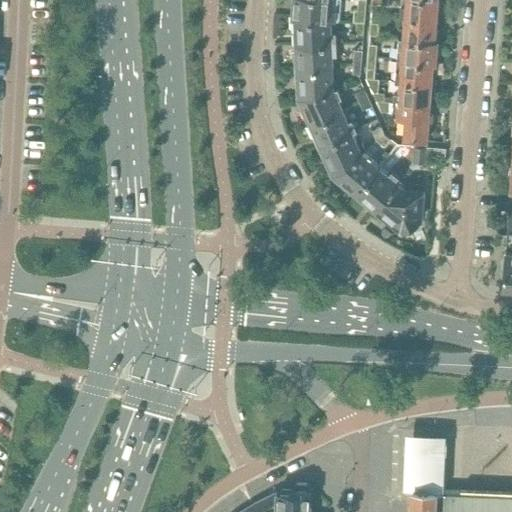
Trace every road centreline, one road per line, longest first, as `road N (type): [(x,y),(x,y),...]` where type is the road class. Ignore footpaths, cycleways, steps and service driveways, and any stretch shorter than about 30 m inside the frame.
road 1 (residential): [(458,304),(331,233),(277,171),(259,127),(251,53),(256,0)]
road 2 (tertiary): [(508,356),(426,330),(176,298)]
road 3 (residential): [(481,0),(458,304)]
road 4 (tertiary): [(176,298),(167,0)]
road 5 (residential): [(0,292),(15,0)]
road 6 (tertiary): [(108,0),(125,218),(119,291)]
road 7 (tertiary): [(285,355),(508,356)]
road 8 (tertiary): [(112,332),(92,399),(38,511)]
road 9 (residential): [(195,511),(249,473),(354,426)]
road 10 (tertiary): [(112,511),(169,344)]
road 11 (residential): [(354,426),(511,400)]
